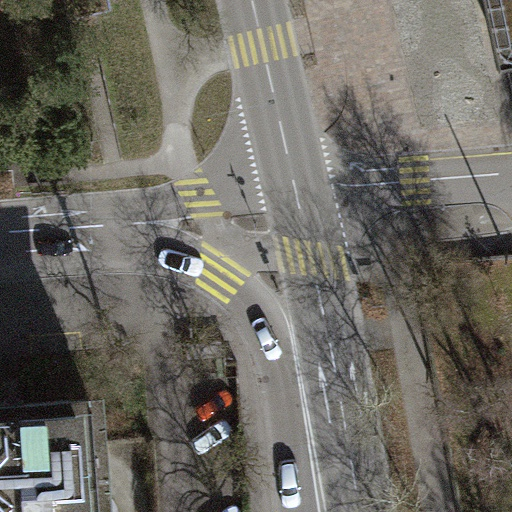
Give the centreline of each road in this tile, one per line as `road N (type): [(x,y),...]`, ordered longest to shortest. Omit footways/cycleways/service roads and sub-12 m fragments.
road 1 (primary): [(19,229),(149,251),(217,276),(248,303),(267,334),(314,511)]
road 2 (primary): [(341,511),(336,363),(296,184)]
road 3 (primary): [(19,229),(296,184)]
road 4 (residential): [(296,184),(511,188)]
road 5 (primary): [(296,184),(255,0)]
